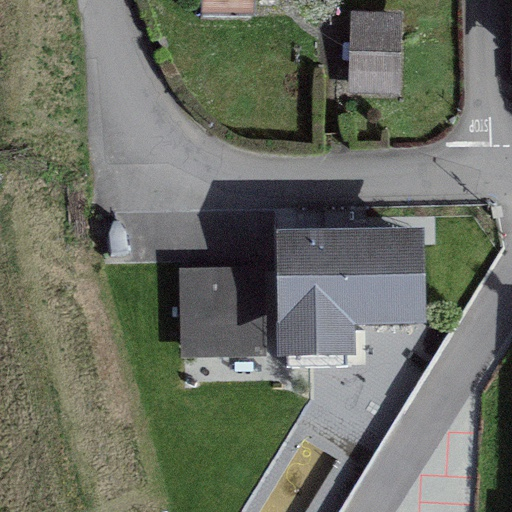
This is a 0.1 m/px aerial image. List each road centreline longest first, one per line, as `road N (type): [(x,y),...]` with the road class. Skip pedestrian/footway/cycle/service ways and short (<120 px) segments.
road 1 (residential): [(487,182),(236,175),(160,129),(121,0)]
road 2 (residential): [(511,278),(368,511)]
road 3 (residential): [(480,0),(487,182)]
